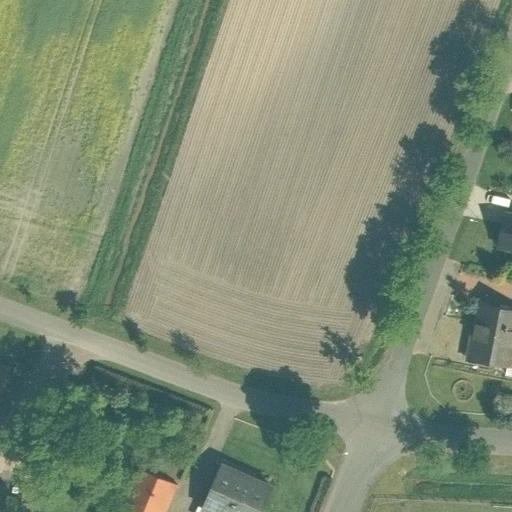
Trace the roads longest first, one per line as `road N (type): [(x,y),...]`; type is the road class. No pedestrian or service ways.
road 1 (residential): [(373,434),(511,7)]
road 2 (residential): [(0,303),(254,400),(373,434)]
road 3 (residential): [(373,434),(511,441)]
